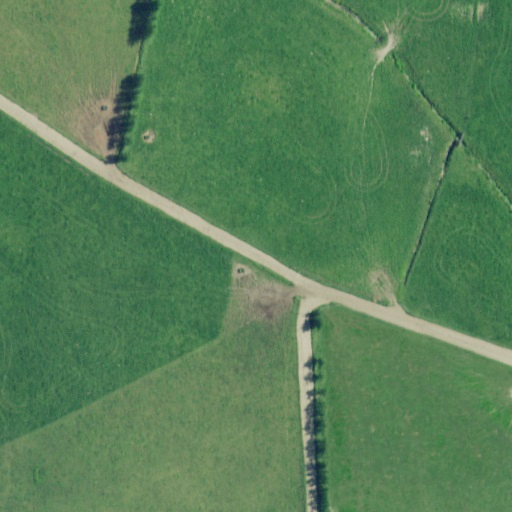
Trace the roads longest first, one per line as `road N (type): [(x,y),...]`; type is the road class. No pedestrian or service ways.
road 1 (track): [(0,106),(128,192),(306,288),(511,364)]
road 2 (track): [(298,511),(290,319),(306,288)]
